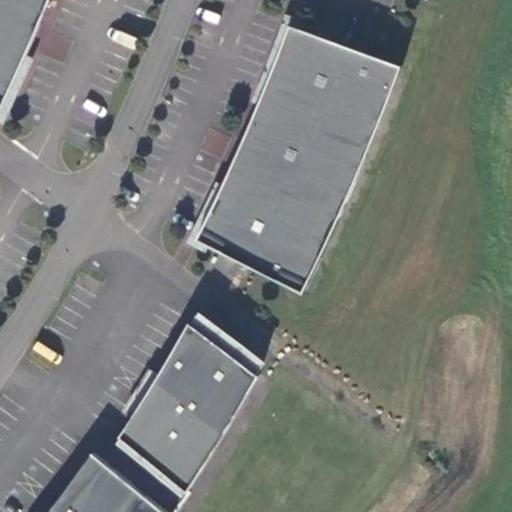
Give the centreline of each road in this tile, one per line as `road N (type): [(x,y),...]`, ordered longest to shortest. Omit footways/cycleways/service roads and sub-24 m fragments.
road 1 (tertiary): [(91,216),(184,0)]
road 2 (tertiary): [(0,364),(91,216)]
